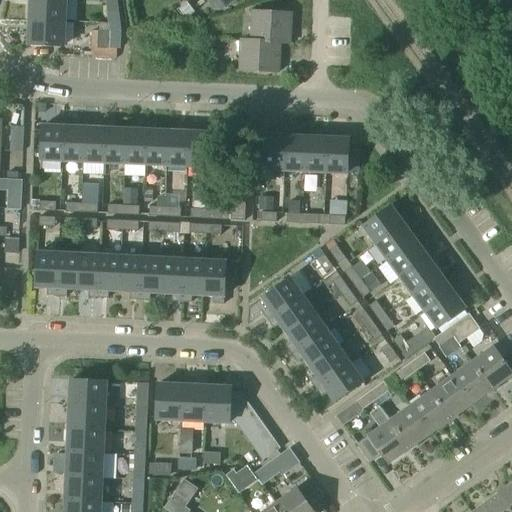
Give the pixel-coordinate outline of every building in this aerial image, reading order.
[(28,0),(28,23),(63,25),(65,1),(49,0),(28,0)] [(106,8),(109,25),(119,24),(117,6),(106,8)] [(251,39),(277,41),(288,41),(290,13),(252,11),(251,39)] [(63,25),(28,23),(26,45),(62,47),(63,25)] [(109,32),(109,35),(108,49),(119,50),(120,32),(109,32)] [(90,60),(98,60),(116,61),(116,53),(108,52),(108,49),(109,35),(91,34),(90,60)] [(277,41),(251,39),(239,39),(237,70),(276,71),(277,41)] [(40,161),(61,162),(63,120),(53,119),(52,127),(41,127),(40,161)] [(73,120),(63,120),(61,162),(82,163),(83,129),(72,128),(73,120)] [(82,163),(103,164),(105,121),(95,121),(94,129),(83,129),(82,163)] [(103,164),(124,165),(125,130),(114,130),(115,122),(105,121),(103,164)] [(124,165),(145,166),(147,123),(137,123),(136,131),(125,130),(124,165)] [(157,124),(147,123),(145,166),(166,167),(167,132),(156,132),(157,124)] [(178,133),(167,132),(166,167),(187,167),(188,125),(178,125),(178,133)] [(208,168),(209,134),(198,134),(198,126),(188,125),(187,167),(208,168)] [(22,152),(23,127),(10,127),(9,152),(22,152)] [(262,170),(283,171),(285,129),(274,129),(274,137),(263,136),(262,170)] [(295,130),(285,129),(283,171),(304,172),(306,138),(295,137),(295,130)] [(316,138),(306,138),(304,172),(325,173),(327,131),(317,130),(316,138)] [(327,131),(325,173),(346,174),(347,140),(336,139),(336,131),(327,131)] [(82,185),(82,205),(97,205),(98,186),(82,185)] [(124,206),(136,207),(137,191),(124,190),(124,206)] [(205,219),(218,220),(219,198),(206,197),(205,210),(205,219)] [(218,220),(231,220),(232,199),(219,198),(218,220)] [(232,199),(231,220),(244,221),(245,199),(232,199)] [(260,213),(272,213),(272,200),(259,199),(258,213),(260,213)] [(288,202),(287,214),(299,215),(299,202),(288,202)] [(39,212),(55,213),(55,204),(39,203),(39,212)] [(65,213),(81,214),(82,205),(65,204),(65,213)] [(330,216),(344,217),(345,204),(331,204),(330,216)] [(82,205),(81,214),(97,215),(97,205),(82,205)] [(361,226),(375,245),(410,220),(403,211),(397,215),(390,205),(361,226)] [(107,215),(123,216),(123,207),(107,206),(107,215)] [(123,207),(123,216),(138,216),(139,207),(123,207)] [(148,217),(164,217),(165,208),(149,208),(148,217)] [(165,208),(164,217),(180,218),(180,209),(165,208)] [(190,219),(205,219),(205,210),(190,210),(190,219)] [(260,222),(275,223),(276,214),(272,213),(260,213),(260,222)] [(286,223),(302,224),(302,215),(286,214),(286,223)] [(302,215),(302,224),(317,225),(318,216),(302,215)] [(328,226),(344,226),(344,217),(330,216),(328,216),(328,226)] [(38,227),(46,227),(54,228),(54,218),(38,217),(38,227)] [(64,228),(80,229),(80,219),(65,219),(64,228)] [(80,219),(80,229),(96,230),(96,220),(80,219)] [(375,245),(388,263),(416,242),(408,232),(415,227),(410,220),(375,245)] [(106,230),(122,231),(122,221),(106,221),(106,230)] [(122,221),(122,231),(138,232),(138,222),(122,221)] [(147,232),(163,233),(163,224),(148,223),(147,232)] [(163,224),(163,233),(179,233),(179,224),(163,224)] [(189,234),(206,235),(206,226),(189,225),(189,234)] [(206,226),(206,235),(220,236),(221,226),(206,226)] [(6,252),(18,253),(18,243),(7,242),(6,252)] [(416,242),(388,263),(399,279),(433,254),(428,246),(422,250),(416,242)] [(328,252),(337,265),(345,259),(336,246),(328,252)] [(45,296),(55,297),(57,254),(36,253),(34,288),(45,288),(45,296)] [(78,255),(57,254),(55,297),(65,297),(66,289),(77,290),(78,255)] [(399,279),(411,296),(440,275),(432,265),(438,261),(433,254),(399,279)] [(78,255),(77,290),(87,290),(86,298),(97,299),(99,256),(78,255)] [(316,261),(325,274),(333,268),(323,255),(316,261)] [(119,292),(120,257),(99,256),(97,299),(106,299),(107,291),(119,292)] [(141,259),(120,257),(119,292),(129,292),(129,300),(139,301),(141,259)] [(161,260),(141,259),(139,301),(148,301),(149,293),(160,294),(161,260)] [(337,265),(344,273),(351,268),(345,259),(337,265)] [(170,302),(180,303),(182,261),(161,260),(160,294),(171,294),(170,302)] [(205,262),(182,261),(180,303),(190,303),(190,295),(203,296),(205,262)] [(205,262),(203,296),(212,296),(212,305),(222,305),(224,263),(205,262)] [(344,273),(354,287),(361,281),(351,268),(344,273)] [(307,286),(313,295),(331,283),(324,274),(307,286)] [(445,283),(440,275),(411,296),(423,311),(457,287),(451,279),(445,283)] [(331,282),(341,296),(349,290),(339,276),(331,282)] [(262,311),(268,320),(302,296),(290,278),(262,297),(269,307),(262,311)] [(354,287),(362,299),(370,293),(361,281),(354,287)] [(457,287),(423,311),(435,328),(463,308),(456,298),(462,294),(457,287)] [(349,290),(341,296),(349,308),(357,302),(349,290)] [(408,293),(383,303),(388,315),(413,306),(408,293)] [(302,296),(268,320),(274,328),(280,323),(287,333),(314,314),(302,296)] [(368,307),(377,320),(385,315),(375,301),(368,307)] [(372,324),(363,310),(356,316),(365,329),(372,324)] [(286,346),(292,354),(326,331),(314,314),(287,333),(293,341),(286,346)] [(467,314),(447,329),(453,338),(458,344),(479,329),(468,314),(467,314)] [(385,315),(377,320),(386,333),(394,327),(385,315)] [(374,342),(382,336),(372,324),(365,329),(374,342)] [(453,338),(447,329),(433,339),(439,348),(453,338)] [(304,357),(311,367),(338,348),(326,331),(292,354),(297,362),(304,357)] [(392,341),(402,354),(409,349),(400,336),(392,341)] [(491,346),(500,359),(507,354),(498,342),(491,346)] [(380,350),(389,363),(397,358),(388,345),(380,350)] [(470,362),(490,390),(511,375),(491,346),(470,362)] [(338,348),(311,367),(316,375),(309,380),(316,389),(350,366),(338,348)] [(410,363),(416,372),(430,362),(424,354),(410,363)] [(470,362),(450,376),(471,404),(490,390),(470,362)] [(416,372),(410,363),(396,374),(402,382),(416,372)] [(350,366),(316,389),(321,396),(327,392),(334,400),(361,382),(350,366)] [(471,404),(450,376),(430,391),(450,419),(471,404)] [(67,406),(103,408),(104,383),(69,382),(67,406)] [(136,401),(147,402),(147,384),(137,383),(136,401)] [(369,393),(376,401),(389,392),(383,383),(369,393)] [(155,421),(180,422),(181,387),(156,386),(155,421)] [(180,422),(203,423),(204,388),(181,387),(180,422)] [(204,388),(203,423),(228,424),(228,423),(229,394),(229,389),(204,388)] [(410,405),(430,434),(450,419),(430,391),(410,405)] [(376,401),(369,393),(355,403),(361,411),(376,401)] [(239,394),(229,394),(228,423),(233,423),(233,422),(250,410),(239,394)] [(298,414),(308,407),(300,394),(289,401),(298,414)] [(389,420),(409,449),(430,434),(410,405),(389,420)] [(66,430),(102,431),(103,408),(67,406),(66,430)] [(409,449),(389,420),(380,407),(368,416),(377,429),(368,435),(369,436),(357,444),(370,461),(381,453),(389,463),(409,449)] [(135,426),(146,426),(146,409),(136,408),(135,426)] [(233,423),(240,432),(257,420),(250,410),(233,422),(233,423)] [(240,432),(247,442),(264,429),(257,420),(240,432)] [(264,429),(247,442),(253,451),(271,439),(264,429)] [(65,454),(101,455),(102,431),(66,430),(65,454)] [(134,450),(144,450),(145,433),(135,433),(134,450)] [(271,439),(253,451),(260,461),(278,449),(271,439)] [(260,483),(262,486),(279,473),(281,477),(299,464),(290,450),(254,475),(260,483)] [(202,465),(220,466),(220,454),(203,453),(202,465)] [(65,454),(64,478),(100,480),(101,455),(65,454)] [(133,474),(143,474),(144,457),(133,456),(133,474)] [(178,470),(195,471),(196,460),(178,459),(178,470)] [(153,475),(171,476),(171,465),(153,464),(153,475)] [(100,480),(64,478),(63,502),(99,504),(100,480)] [(131,497),(142,498),(143,481),(132,480),(131,497)] [(511,511),(511,484),(491,499),(500,511),(511,511)] [(312,511),(296,489),(275,504),(280,511),(312,511)] [(316,505),(324,499),(320,492),(311,498),(316,505)] [(187,511),(188,511),(170,499),(163,508),(168,511),(187,511)] [(472,511),(500,511),(491,499),(472,511)] [(98,511),(99,504),(63,502),(62,511),(98,511)]
